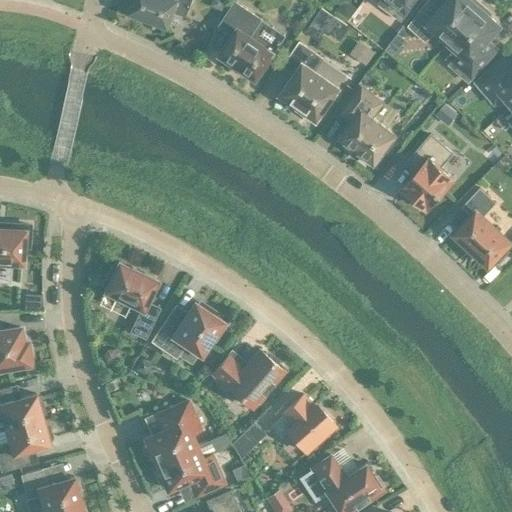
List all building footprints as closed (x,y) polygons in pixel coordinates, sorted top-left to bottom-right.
[(135,13),(134,17),(148,22),(149,18),(168,25),(173,11),(187,16),(192,0),(135,0),(131,12),(135,13)] [(380,0),(378,3),(401,20),(416,0),(380,0)] [(449,42),(483,4),(478,0),(448,0),(440,9),(430,0),(429,0),(425,5),(409,26),(426,41),(436,30),(449,42)] [(270,45),(258,38),(257,40),(251,35),(262,19),(236,1),(220,25),(234,34),(222,52),(221,52),(220,54),(222,55),(255,77),(257,79),(258,77),(275,52),(268,47),(270,45)] [(493,13),(483,4),(449,42),(458,50),(458,55),(450,64),(468,80),(487,62),(499,48),(489,39),(501,25),(490,16),(493,13)] [(312,19),(326,29),(336,15),(321,5),(312,19)] [(318,119),(340,87),(315,70),(323,58),(301,42),(284,66),(295,74),(281,94),(293,102),(293,103),(306,112),(306,111),(318,119)] [(511,62),(507,56),(499,63),(477,82),(495,102),(504,95),(511,104),(511,62)] [(342,137),(364,154),(361,157),(371,164),(373,161),(375,163),(397,134),(373,116),(384,102),(363,86),(343,112),(354,120),(342,137)] [(439,101),(428,112),(442,127),(454,115),(439,101)] [(441,166),(453,152),(432,133),(410,159),(420,168),(404,187),(416,198),(414,201),(422,208),(425,205),(428,208),(454,177),(441,166)] [(511,242),(484,216),(494,206),(488,200),(491,197),(480,187),(462,206),(472,215),(456,233),(490,265),(495,259),(499,262),(509,251),(506,247),(511,242)] [(0,261),(23,263),(24,245),(29,246),(30,225),(9,223),(9,228),(0,227),(0,261)] [(142,308),(131,330),(145,337),(159,308),(147,302),(157,280),(119,261),(116,268),(111,266),(103,282),(108,284),(105,290),(142,308)] [(152,341),(176,357),(185,343),(201,354),(212,338),(216,341),(225,326),(221,324),(223,321),(220,319),(223,315),(208,305),(206,309),(195,302),(181,322),(170,314),(152,341)] [(0,329),(0,372),(1,372),(0,368),(10,366),(13,368),(23,367),(25,364),(31,363),(30,359),(32,356),(31,347),(28,345),(27,341),(22,342),(20,327),(0,329)] [(244,404),(250,404),(252,406),(254,404),(260,403),(265,397),(265,392),(284,370),(260,349),(244,367),(229,354),(212,373),(228,388),(229,386),(238,393),(238,399),(244,404)] [(6,429),(43,418),(42,414),(46,413),(41,396),(37,397),(36,393),(15,399),(11,386),(0,388),(0,416),(2,416),(6,429)] [(316,402),(313,404),(304,393),(282,412),(284,414),(271,425),(281,436),(287,430),(306,451),(336,425),(316,402)] [(156,463),(196,446),(191,433),(203,428),(191,401),(187,400),(159,412),(166,428),(145,437),(148,444),(144,446),(149,459),(154,457),(156,463)] [(43,418),(6,429),(9,441),(0,443),(0,467),(1,472),(31,463),(27,450),(36,447),(39,449),(47,447),(49,444),(50,443),(43,418)] [(231,443),(241,458),(266,433),(254,421),(231,443)] [(196,446),(156,463),(159,469),(155,471),(160,484),(165,482),(168,489),(190,479),(197,495),(224,483),(211,454),(202,458),(196,446)] [(349,511),(383,490),(382,488),(382,484),(378,477),(374,476),(365,463),(345,476),(331,454),(311,467),(313,469),(301,477),(315,498),(326,491),(333,501),(332,504),(337,511),(349,511)] [(33,511),(44,509),(80,499),(78,492),(79,491),(80,489),(78,481),(76,480),(75,480),(74,476),(50,483),(47,481),(43,468),(21,474),(27,498),(26,498),(29,511),(33,511)] [(276,511),(289,511),(293,509),(280,489),(267,497),(276,511)] [(240,511),(231,490),(206,500),(211,511),(240,511)] [(80,499),(44,509),(44,511),(86,511),(85,507),(83,506),(82,506),(80,499)]
